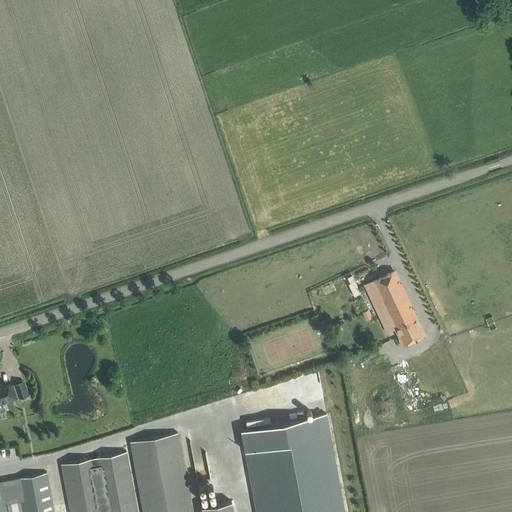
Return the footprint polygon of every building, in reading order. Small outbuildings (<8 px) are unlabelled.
[(424,333),(394,271),(366,285),(385,326),(394,322),(403,343),(424,333)] [(331,317),(321,321),(325,333),(336,329),(331,317)] [(474,375),(463,378),(467,391),(478,388),(474,375)] [(17,398),(12,383),(4,386),(3,384),(0,384),(0,402),(8,400),(8,401),(17,398)] [(344,511),(326,413),(241,429),(256,511),(344,511)] [(61,463),(69,511),(54,511),(47,472),(0,480),(0,511),(192,511),(178,433),(130,441),(143,511),(138,511),(127,451),(61,463)] [(208,453),(198,454),(199,479),(210,478),(208,453)] [(233,511),(231,500),(202,506),(202,511),(233,511)]
